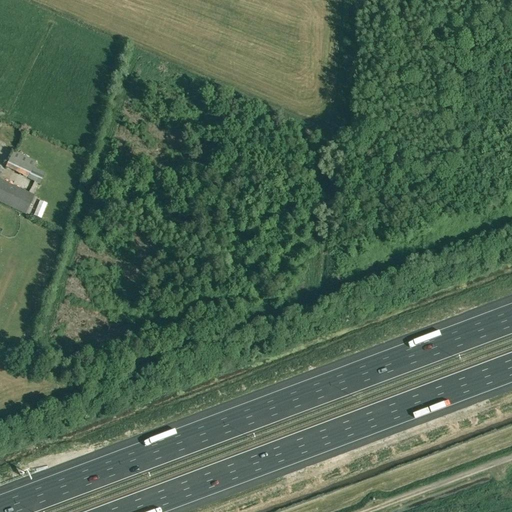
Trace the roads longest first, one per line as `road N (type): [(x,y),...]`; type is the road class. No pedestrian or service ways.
road 1 (motorway): [(511,318),(0,511)]
road 2 (motorway): [(126,511),(511,367)]
road 3 (track): [(511,457),(368,511)]
